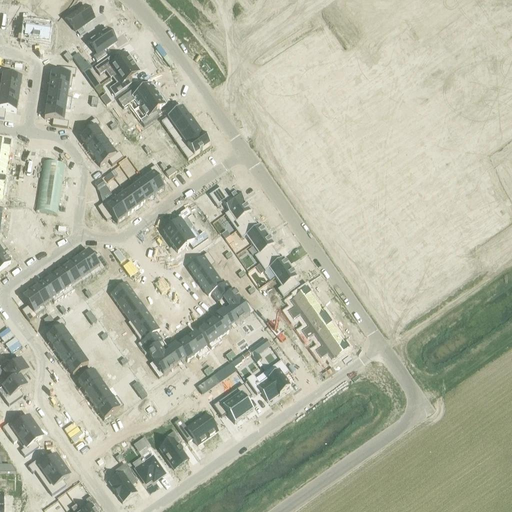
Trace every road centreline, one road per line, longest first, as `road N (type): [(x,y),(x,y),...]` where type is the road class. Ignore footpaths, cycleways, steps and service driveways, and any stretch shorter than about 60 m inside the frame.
road 1 (residential): [(148,511),(381,347)]
road 2 (residential): [(111,511),(37,405),(41,358),(0,297)]
road 3 (tertiary): [(381,347),(414,396),(412,415),(279,511)]
road 4 (tertiary): [(244,153),(381,347)]
road 5 (residential): [(75,237),(120,239),(244,153)]
road 6 (tertiary): [(130,0),(244,153)]
road 7 (residential): [(0,128),(67,144),(84,175),(75,237)]
